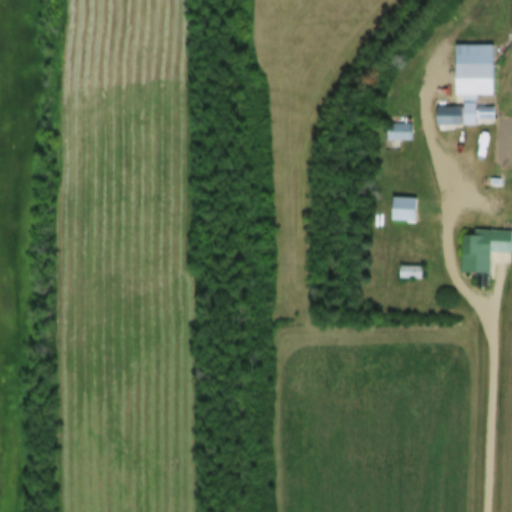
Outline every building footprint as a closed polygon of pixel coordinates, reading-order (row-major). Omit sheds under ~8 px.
[(495,98),(495,66),(456,66),(456,102),(477,102),(477,98),(495,98)] [(438,128),(462,128),(462,110),(438,110),(438,128)] [(413,126),(388,126),(388,151),(400,151),(400,142),(413,142),(413,126)] [(416,224),(416,200),(393,200),(393,224),(416,224)] [(463,237),(463,276),(478,276),(478,288),(487,288),(488,279),(491,279),(491,254),(511,254),(511,232),(474,232),(474,237),(463,237)] [(400,281),(422,281),(422,270),(400,270),(400,281)]
